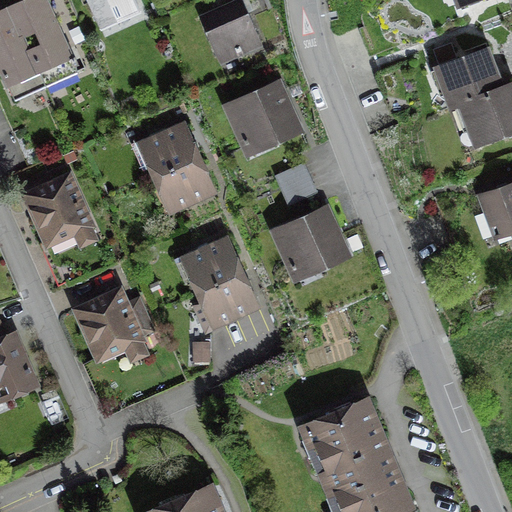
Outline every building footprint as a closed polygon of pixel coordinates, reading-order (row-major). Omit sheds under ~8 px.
[(47,0),(34,0),(11,11),(49,93),(83,77),(47,0)] [(135,0),(85,0),(103,36),(144,17),(135,0)] [(456,0),(461,13),(495,0),(456,0)] [(242,3),(199,22),(220,70),(263,51),(242,3)] [(16,108),(49,93),(11,11),(0,15),(0,72),(6,85),(11,96),(16,108)] [(387,23),(363,32),(375,63),(399,54),(387,23)] [(492,50),(437,70),(451,109),(459,106),(507,89),(492,50)] [(384,93),(407,84),(401,67),(377,76),(384,93)] [(282,83),(225,107),(248,160),(305,136),(282,83)] [(407,84),(384,93),(396,125),(419,117),(407,84)] [(0,101),(11,96),(6,85),(0,87),(0,101)] [(459,106),(475,149),(511,135),(511,86),(507,89),(459,106)] [(0,104),(6,118),(18,112),(16,108),(11,96),(0,101),(0,104)] [(25,126),(18,112),(6,118),(13,131),(25,126)] [(137,149),(153,185),(202,163),(186,127),(137,149)] [(219,201),(202,163),(153,185),(170,223),(219,201)] [(280,179),(285,192),(311,181),(305,168),(280,179)] [(72,176),(25,197),(50,252),(76,240),(82,253),(103,244),(72,176)] [(317,196),(311,181),(285,192),(292,207),(317,196)] [(511,185),(481,197),(498,245),(511,240),(511,185)] [(329,209),(273,234),(296,285),(352,260),(329,209)] [(184,260),(199,296),(246,276),(230,240),(184,260)] [(261,312),(246,276),(199,296),(215,332),(261,312)] [(125,289),(76,310),(100,366),(127,355),(132,366),(152,357),(145,340),(156,336),(141,302),(132,306),(125,289)] [(0,402),(2,407),(42,390),(18,335),(7,340),(1,324),(0,323),(0,402)] [(209,347),(195,347),(195,366),(210,366),(209,347)] [(417,511),(372,400),(303,428),(336,511),(417,511)] [(225,511),(215,487),(152,511),(225,511)]
